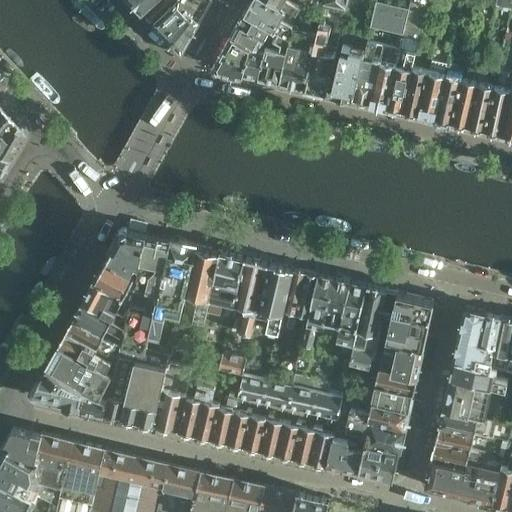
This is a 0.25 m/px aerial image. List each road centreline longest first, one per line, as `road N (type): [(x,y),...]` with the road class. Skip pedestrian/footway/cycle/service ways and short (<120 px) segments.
road 1 (residential): [(9,404),(407,499)]
road 2 (residential): [(117,198),(147,213),(455,285)]
road 3 (residential): [(511,151),(191,72)]
road 4 (residential): [(9,404),(117,198)]
road 5 (residential): [(455,285),(407,499)]
road 6 (residential): [(191,72),(117,198)]
